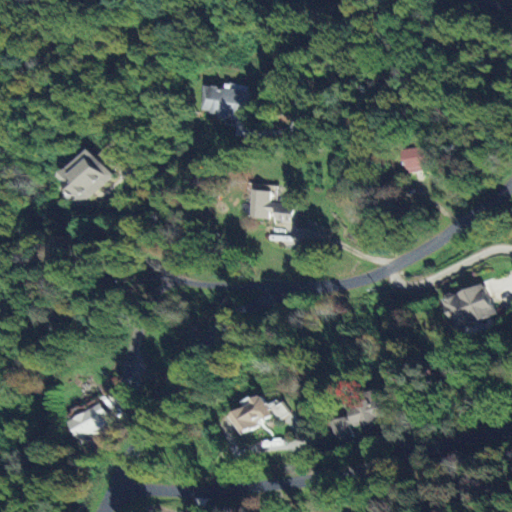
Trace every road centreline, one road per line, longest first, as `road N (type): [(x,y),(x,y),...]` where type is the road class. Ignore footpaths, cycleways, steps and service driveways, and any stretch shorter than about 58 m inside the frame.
road 1 (residential): [(481,0),(511,3),(507,188),(446,237),(379,274),(279,304),(211,366),(115,480),(125,492),(260,489),(392,454),(511,437)]
road 2 (residential): [(323,291),(171,277),(125,290)]
road 3 (residential): [(436,0),(332,59),(316,87),(314,125)]
